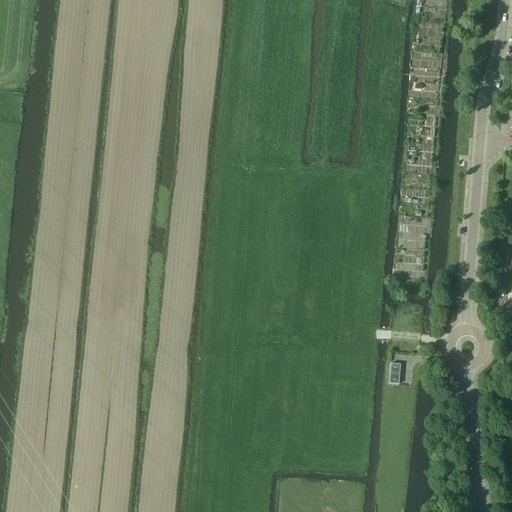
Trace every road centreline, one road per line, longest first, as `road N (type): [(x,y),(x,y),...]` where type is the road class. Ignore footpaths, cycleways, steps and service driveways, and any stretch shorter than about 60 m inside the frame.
road 1 (secondary): [(480,511),(465,364)]
road 2 (secondary): [(481,139),(505,0)]
